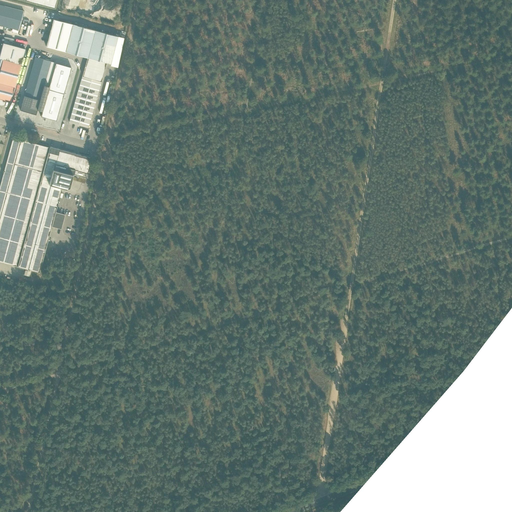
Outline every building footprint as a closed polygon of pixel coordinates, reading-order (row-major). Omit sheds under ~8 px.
[(0,4),(0,25),(18,30),(23,11),(0,4)] [(107,63),(112,64),(119,36),(53,19),(46,47),(88,58),(69,122),(88,128),(107,63)] [(25,49),(3,43),(0,53),(0,104),(2,105),(4,104),(5,101),(10,102),(19,70),(21,71),(23,64),(21,63),(25,49)] [(35,57),(20,110),(36,115),(38,108),(42,109),(55,63),(51,62),(51,61),(35,57)] [(72,175),(87,179),(92,159),(72,154),(59,150),(58,155),(48,152),(49,148),(13,138),(0,184),(0,262),(39,273),(51,226),(61,229),(65,215),(55,212),(62,188),(65,188),(69,187),(72,175)] [(31,339),(20,336),(19,343),(30,345),(31,339)]
